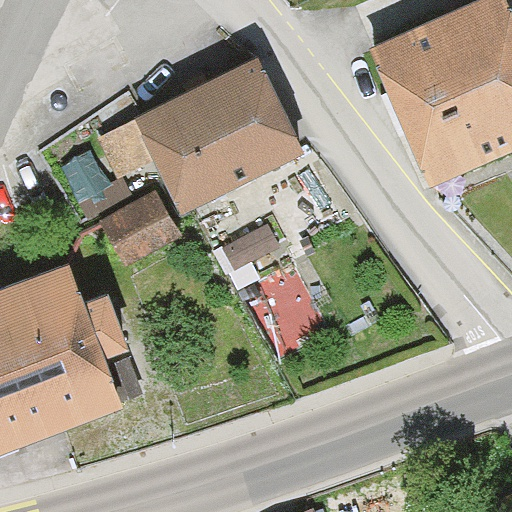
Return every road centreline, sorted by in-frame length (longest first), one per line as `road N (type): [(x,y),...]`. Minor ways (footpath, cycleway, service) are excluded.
road 1 (residential): [(511,351),(235,0)]
road 2 (secondary): [(511,369),(101,511)]
